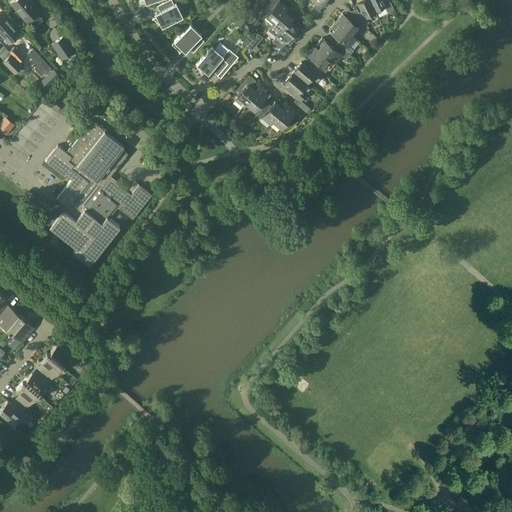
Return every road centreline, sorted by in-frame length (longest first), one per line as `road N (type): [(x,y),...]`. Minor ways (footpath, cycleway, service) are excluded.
road 1 (residential): [(0,385),(51,323),(0,274)]
road 2 (residential): [(200,111),(153,64),(110,0)]
